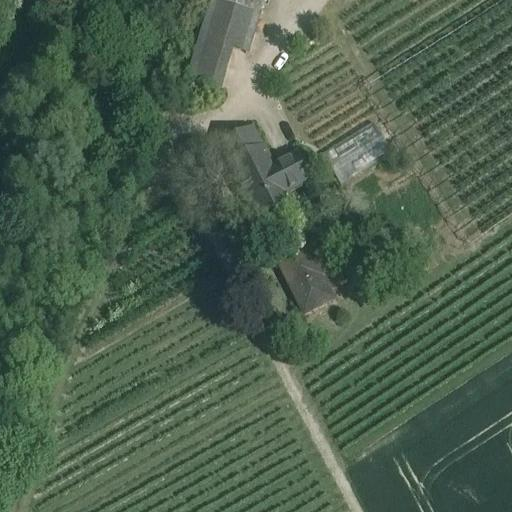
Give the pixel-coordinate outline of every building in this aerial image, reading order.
[(216,0),(215,6),(260,20),(266,0),(216,0)] [(215,6),(189,89),(219,99),(234,53),(249,57),(260,20),(215,6)] [(374,125),(322,157),(342,189),(393,157),(374,125)] [(254,134),(222,150),(231,168),(263,152),(254,134)] [(263,152),(231,168),(258,222),(273,215),(289,206),(290,206),(286,197),(274,173),(263,152)] [(299,161),(274,173),(286,197),(311,184),(299,161)] [(289,206),(273,215),(275,219),(279,220),(290,215),(292,210),(289,206)] [(326,243),(281,267),(306,316),(334,302),(320,275),(338,266),(326,243)]
